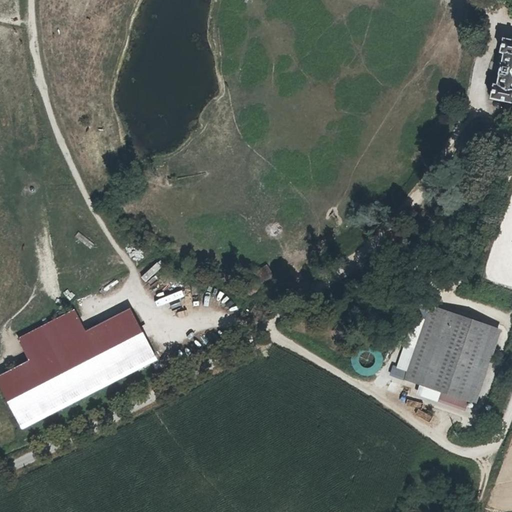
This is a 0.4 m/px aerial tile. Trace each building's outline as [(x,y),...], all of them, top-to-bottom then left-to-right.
[(491,87),(494,87),(492,100),(511,104),(511,43),(502,41),(500,56),(497,56),(491,87)] [(146,281),(162,265),(156,260),(140,276),(146,281)] [(497,329),(424,308),(403,380),(421,385),(439,390),(476,401),(497,329)] [(75,311),(19,340),(31,362),(0,378),(0,386),(23,430),(157,361),(131,310),(86,333),(75,311)] [(439,390),(421,385),(418,395),(436,400),(439,390)]
